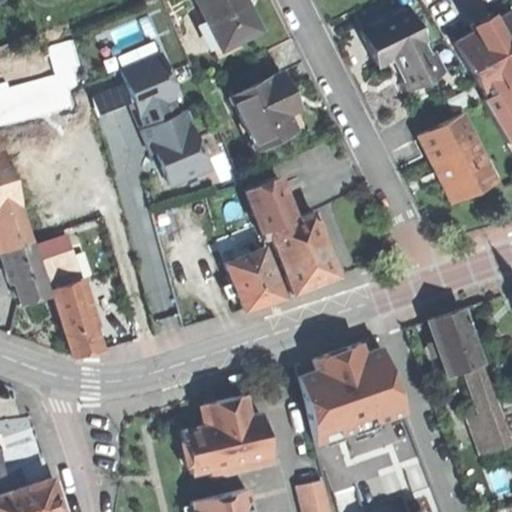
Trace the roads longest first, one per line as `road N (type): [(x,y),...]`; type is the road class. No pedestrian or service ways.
road 1 (secondary): [(373,303),(135,382),(64,383)]
road 2 (residential): [(429,284),(291,0)]
road 3 (residential): [(373,303),(452,511)]
road 4 (residential): [(64,383),(85,511)]
